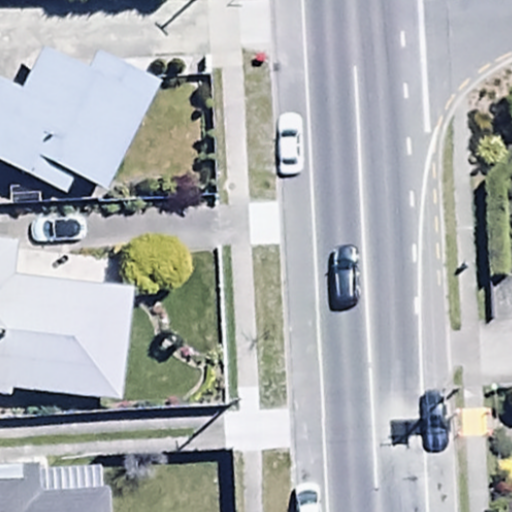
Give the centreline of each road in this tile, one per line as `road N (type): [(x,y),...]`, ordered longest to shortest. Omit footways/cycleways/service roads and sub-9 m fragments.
road 1 (secondary): [(378,511),(355,7)]
road 2 (residential): [(483,0),(355,7)]
